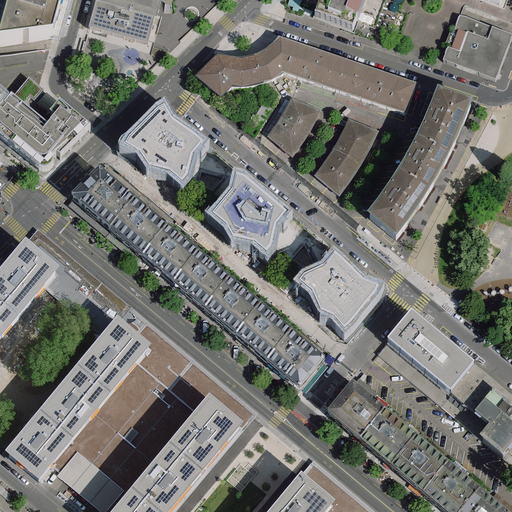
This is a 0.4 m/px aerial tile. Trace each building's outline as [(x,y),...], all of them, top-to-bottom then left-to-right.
[(11,0),(0,43),(0,47),(53,39),(63,0),(11,0)] [(97,0),(97,3),(156,19),(160,1),(160,0),(97,0)] [(323,0),(316,19),(355,33),(366,0),(323,0)] [(385,0),(366,0),(355,33),(371,39),(385,0)] [(503,0),(479,0),(501,8),(503,0)] [(156,19),(97,3),(89,31),(148,47),(156,19)] [(511,40),(511,37),(460,18),(449,50),(443,63),(496,83),(511,40)] [(266,55),(255,60),(264,86),(276,81),(284,76),(338,94),(348,65),(279,42),(274,49),(266,55)] [(252,89),(264,86),(255,60),(241,63),(231,62),(219,58),(197,80),(222,100),(231,90),(240,90),(252,89)] [(416,88),(348,65),(338,94),(407,117),(416,88)] [(29,80),(10,103),(22,112),(32,100),(35,103),(44,92),(29,80)] [(0,114),(10,103),(0,94),(0,114)] [(39,107),(49,115),(58,105),(48,96),(39,107)] [(271,141),(300,155),(322,112),(293,97),(271,141)] [(448,161),(470,108),(439,99),(420,145),(448,161)] [(39,107),(35,103),(32,100),(22,112),(47,133),(57,122),(51,116),(49,115),(39,107)] [(22,112),(10,103),(0,114),(0,140),(40,173),(43,174),(48,174),(53,171),(54,167),(53,161),(58,157),(61,161),(91,132),(60,105),(51,116),(57,122),(47,133),(22,112)] [(259,131),(272,111),(266,107),(264,109),(262,108),(256,118),(254,116),(248,124),(259,131)] [(175,199),(210,156),(190,142),(161,114),(150,127),(133,137),(123,151),(137,162),(146,182),(154,187),(162,188),(175,199)] [(348,195),(379,131),(350,117),(319,181),(348,195)] [(448,161),(420,145),(400,179),(429,195),(448,161)] [(111,233),(135,204),(100,175),(73,201),(111,233)] [(257,262),(292,219),(271,206),(243,178),(231,190),(214,201),(204,215),(218,226),(227,246),(235,251),(243,251),(257,262)] [(429,195),(400,179),(372,220),(396,241),(429,195)] [(168,231),(135,204),(111,233),(144,260),(168,231)] [(199,258),(168,231),(144,260),(175,286),(199,258)] [(44,290),(76,316),(100,289),(37,236),(25,251),(55,276),(44,290)] [(55,276),(25,251),(0,280),(0,307),(17,322),(44,290),(55,276)] [(347,335),(382,292),(361,279),(333,251),(321,263),(304,273),(294,287),(308,299),(317,318),(325,324),(333,324),(347,335)] [(230,284),(199,258),(175,286),(206,313),(230,284)] [(261,309),(230,284),(206,313),(237,339),(261,309)] [(133,341),(145,327),(100,289),(76,316),(107,343),(118,329),(133,341)] [(0,341),(17,322),(0,307),(0,341)] [(293,336),(261,309),(237,339),(268,365),(293,336)] [(451,398),(475,369),(412,316),(387,345),(451,398)] [(145,327),(133,341),(148,354),(140,363),(171,390),(192,365),(145,327)] [(80,375),(109,399),(140,363),(148,354),(133,341),(118,329),(107,343),(80,375)] [(325,363),(293,336),(268,365),(300,392),(325,363)] [(451,398),(387,345),(379,356),(442,409),(451,398)] [(72,444),(52,468),(105,511),(122,511),(135,497),(172,452),(202,416),(171,390),(140,363),(109,399),(72,444)] [(255,418),(192,365),(171,390),(202,416),(210,406),(242,433),(255,418)] [(451,398),(475,417),(495,394),(511,407),(511,399),(475,369),(451,398)] [(43,420),(72,444),(109,399),(80,375),(43,420)] [(18,386),(29,391),(33,382),(22,377),(18,386)] [(498,508),(504,501),(361,380),(354,388),(385,414),(417,440),(449,467),(480,493),(498,508)] [(385,414),(354,388),(330,416),(361,442),(385,414)] [(503,461),(511,450),(511,407),(495,394),(475,417),(489,430),(480,441),(503,461)] [(475,417),(451,398),(442,409),(480,441),(489,430),(475,417)] [(210,406),(202,416),(172,452),(204,479),(242,433),(210,406)] [(417,440),(385,414),(361,442),(393,469),(417,440)] [(52,468),(72,444),(43,420),(9,460),(38,484),(52,468)] [(449,467),(417,440),(393,469),(425,496),(449,467)] [(511,450),(503,461),(511,468),(511,450)] [(152,511),(176,511),(204,479),(172,452),(135,497),(152,511)] [(254,476),(240,464),(236,469),(231,476),(245,487),(251,481),(254,476)] [(365,511),(312,467),(300,481),(332,508),(328,511),(365,511)] [(464,511),(480,493),(449,467),(425,496),(444,511),(464,511)] [(328,511),(332,508),(300,481),(274,511),(328,511)] [(502,511),(498,508),(480,493),(464,511),(502,511)] [(152,511),(135,497),(122,511),(152,511)] [(498,508),(502,511),(511,511),(511,507),(504,501),(498,508)]
